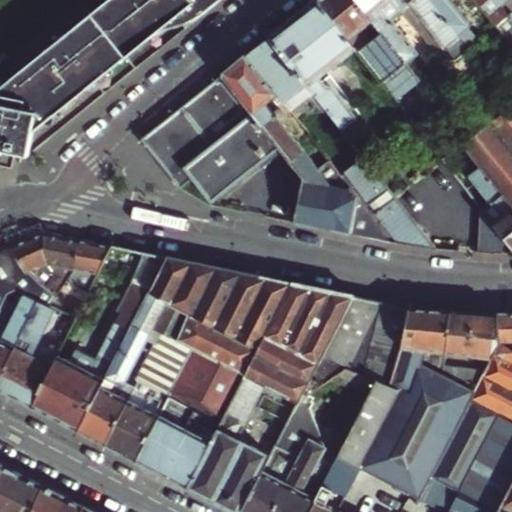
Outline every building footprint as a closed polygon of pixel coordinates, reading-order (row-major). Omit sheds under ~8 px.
[(221,0),(108,0),(12,78),(0,88),(0,152),(8,154),(10,152),(16,147),(27,149),(29,150),(30,154),(35,132),(152,37),(165,30),(188,23),(189,9),(197,3),(204,14),(221,0)] [(317,0),(271,37),(315,92),(343,128),(357,117),(333,86),(327,87),(319,76),(356,47),(318,0),(317,0)] [(357,0),(318,0),(356,47),(389,88),(401,78),(362,29),(373,20),(357,0)] [(397,1),(396,0),(357,0),(373,20),(400,54),(409,47),(412,44),(386,10),(397,1)] [(471,48),(432,0),(396,0),(397,1),(404,10),(412,3),(418,11),(430,27),(449,49),(458,61),(473,50),(471,48)] [(432,0),(471,48),(482,39),(470,25),(473,23),(454,0),(432,0)] [(511,0),(489,0),(482,6),(492,17),(502,8),(510,0),(511,0)] [(197,3),(189,9),(188,23),(188,27),(204,14),(197,3)] [(410,17),(418,11),(412,3),(404,10),(410,17)] [(499,25),(509,16),(502,8),(492,17),(499,25)] [(511,13),(509,16),(499,25),(511,39),(511,13)] [(443,53),(449,49),(430,27),(425,31),(443,53)] [(292,110),(315,92),(271,37),(248,55),(275,89),(292,110)] [(416,55),(409,47),(400,54),(407,62),(416,55)] [(248,55),(224,75),(281,145),(291,159),(296,155),(300,159),(307,154),(319,168),(325,162),(330,158),(309,132),(301,138),(278,108),(275,110),(265,97),(275,89),(248,55)] [(0,88),(12,78),(0,74),(0,88)] [(281,145),(224,75),(203,92),(144,140),(176,179),(188,169),(196,178),(213,200),(281,145)] [(511,104),(493,120),(464,143),(481,165),(511,204),(511,104)] [(10,152),(22,155),(25,156),(27,149),(16,147),(10,152)] [(296,221),(396,241),(344,176),(335,182),(328,181),(328,177),(326,177),(319,168),(307,154),(300,159),(296,155),(291,159),(305,177),(296,221)] [(343,174),(344,176),(396,241),(438,248),(396,195),(365,156),(343,174)] [(330,158),(325,162),(329,167),(334,163),(330,158)] [(492,203),(484,208),(511,243),(511,204),(481,165),(469,174),(492,203)] [(188,169),(176,179),(184,188),(196,178),(188,169)] [(495,252),(511,251),(511,243),(484,208),(482,206),(478,251),(495,252)] [(49,261),(46,230),(10,245),(28,270),(49,261)] [(76,266),(82,238),(46,230),(49,261),(53,262),(76,266)] [(114,244),(82,238),(76,266),(101,272),(114,244)] [(150,252),(136,279),(152,287),(169,255),(150,252)] [(248,373),(295,282),(169,255),(152,287),(136,321),(152,329),(179,341),(194,348),(248,373)] [(76,266),(53,262),(51,272),(49,279),(64,285),(76,266)] [(72,362),(59,356),(34,405),(80,429),(136,321),(152,287),(136,279),(118,312),(121,313),(96,360),(78,351),(72,362)] [(295,282),(248,373),(267,384),(299,402),(322,384),(337,372),(380,382),(392,385),(405,345),(412,306),(295,282)] [(31,322),(0,382),(0,387),(34,405),(59,356),(61,351),(42,341),(37,339),(51,306),(42,302),(31,322)] [(58,310),(51,306),(37,339),(42,341),(58,310)] [(412,306),(405,345),(447,352),(451,308),(412,306)] [(475,310),(451,308),(447,352),(458,353),(457,378),(467,379),(469,353),(472,353),(475,310)] [(498,312),(475,310),(472,353),(469,353),(467,379),(478,379),(480,354),(494,355),(499,345),(498,312)] [(496,511),(511,482),(511,311),(498,312),(499,345),(494,355),(481,379),(476,389),(431,475),(453,486),(439,511),(496,511)] [(0,382),(31,322),(20,316),(8,339),(0,334),(0,382)] [(136,321),(80,429),(108,443),(136,387),(126,381),(152,329),(136,321)] [(194,348),(179,341),(174,350),(189,358),(194,348)] [(392,385),(380,382),(367,407),(328,481),(326,485),(348,497),(364,466),(403,391),(416,398),(426,363),(446,373),(447,352),(405,345),(392,385)] [(137,458),(190,486),(248,373),(194,348),(189,358),(169,396),(166,401),(163,407),(137,458)] [(455,378),(446,373),(426,363),(416,398),(403,391),(364,466),(399,484),(400,482),(422,494),(431,475),(476,389),(455,378)] [(322,384),(367,407),(380,382),(337,372),(322,384)] [(248,373),(190,486),(241,511),(272,455),(237,436),(267,384),(248,373)] [(481,379),(478,379),(467,379),(457,378),(455,378),(476,389),(481,379)] [(108,443),(122,450),(151,394),(136,387),(108,443)] [(122,450),(137,458),(163,407),(154,402),(160,391),(155,388),(151,394),(122,450)] [(306,406),(299,402),(272,455),(241,511),(311,511),(326,485),(328,481),(311,471),(318,458),(312,455),(300,418),(306,406)] [(0,511),(29,511),(45,484),(5,463),(0,472),(0,511)] [(511,511),(511,482),(496,511),(511,511)] [(59,511),(68,495),(45,484),(29,511),(59,511)] [(348,511),(342,509),(348,497),(326,485),(311,511),(348,511)] [(81,511),(85,505),(68,495),(59,511),(81,511)]
